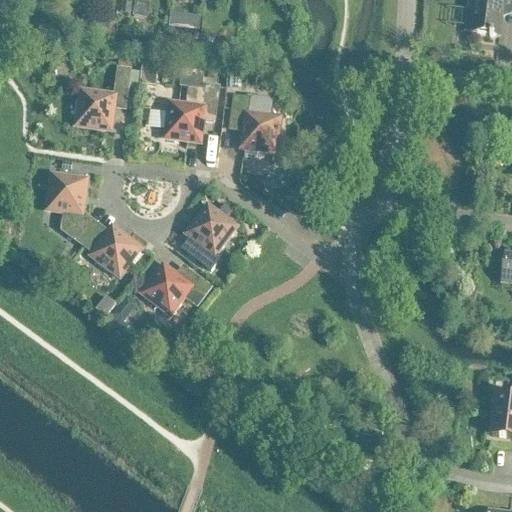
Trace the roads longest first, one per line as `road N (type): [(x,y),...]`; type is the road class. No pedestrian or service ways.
road 1 (residential): [(353,282),(405,447),(454,482),(511,489)]
road 2 (residential): [(199,182),(152,165),(110,168),(105,195),(114,218),(136,236),(161,240),(175,222)]
road 3 (residential): [(353,282),(255,208),(199,182)]
road 4 (residential): [(511,230),(376,188)]
